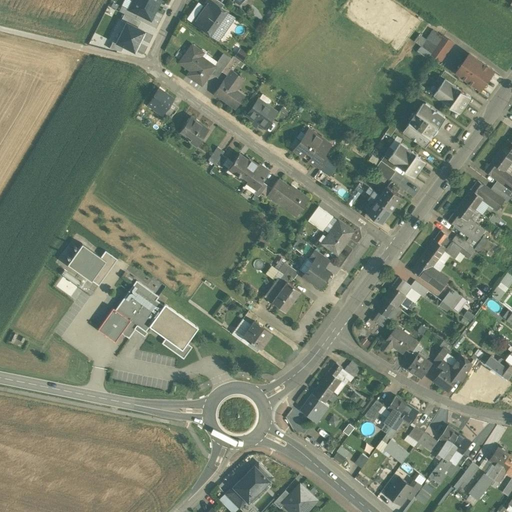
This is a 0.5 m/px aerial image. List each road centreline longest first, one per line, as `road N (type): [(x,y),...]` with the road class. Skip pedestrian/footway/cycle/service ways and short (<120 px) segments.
road 1 (residential): [(181,0),(148,65),(393,247)]
road 2 (secondary): [(208,412),(0,380)]
road 3 (tertiary): [(393,247),(511,82)]
road 4 (residential): [(511,417),(458,406),(416,386),(332,331)]
road 5 (track): [(0,30),(148,65)]
road 6 (secondary): [(370,511),(261,431)]
